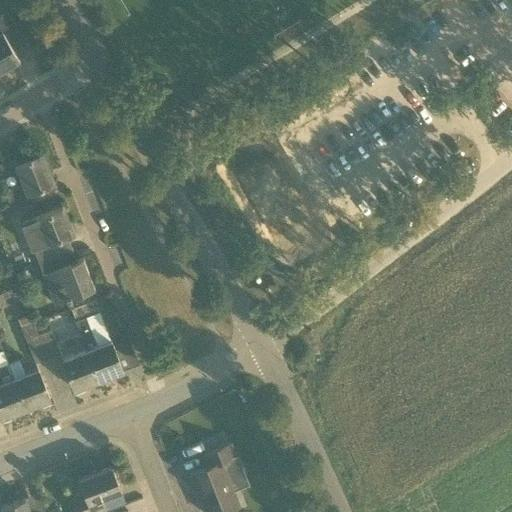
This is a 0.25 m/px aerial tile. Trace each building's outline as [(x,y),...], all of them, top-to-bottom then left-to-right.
[(0,15),(0,29),(1,32),(2,31),(3,33),(16,25),(8,11),(0,15)] [(0,71),(19,59),(3,33),(2,31),(1,32),(0,32),(0,71)] [(16,163),(24,183),(4,191),(12,211),(33,203),(28,192),(53,182),(42,153),(16,163)] [(67,250),(62,237),(73,233),(62,206),(22,221),(38,262),(67,250)] [(353,250),(365,241),(358,233),(347,242),(353,250)] [(71,262),(67,250),(38,262),(42,273),(48,270),(60,301),(65,299),(66,301),(71,299),(70,297),(94,288),(82,257),(71,262)] [(86,349),(97,380),(111,374),(112,378),(124,373),(111,339),(97,345),(85,317),(99,311),(95,299),(71,309),(75,320),(87,349),(86,349)] [(37,335),(32,321),(20,326),(35,363),(48,358),(38,334),(37,335)] [(48,358),(60,353),(50,329),(38,334),(48,358)] [(115,347),(125,368),(138,362),(129,341),(115,347)] [(74,389),(97,380),(86,349),(62,358),(74,389)] [(24,373),(19,358),(8,363),(25,408),(50,398),(38,368),(24,373)] [(25,408),(8,363),(0,365),(0,415),(1,417),(25,408)] [(221,511),(238,505),(221,462),(234,457),(228,443),(204,452),(209,465),(191,472),(199,492),(196,493),(199,501),(202,499),(206,511),(221,511)] [(76,511),(99,511),(107,509),(102,498),(121,490),(111,466),(78,479),(83,492),(71,497),(76,511)] [(31,511),(25,497),(0,506),(2,511),(31,511)]
